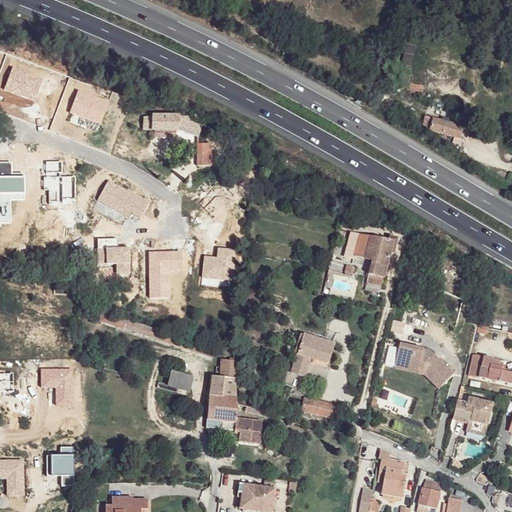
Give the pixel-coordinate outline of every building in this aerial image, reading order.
[(45,79),(13,66),(3,90),(35,103),(45,79)] [(423,87),(408,84),(408,90),(422,93),(423,87)] [(110,101),(79,89),(70,112),(102,124),(110,101)] [(178,120),(145,118),(144,130),(178,132),(178,130),(179,127),(178,120)] [(463,128),(426,118),(423,127),(428,131),(452,137),(460,139),(463,128)] [(187,120),(178,120),(179,127),(187,129),(187,123),(187,120)] [(202,129),(187,123),(187,129),(185,133),(199,138),(202,129)] [(460,139),(452,137),(451,144),(461,146),(463,140),(460,139)] [(213,146),(198,144),(199,166),(212,166),(213,146)] [(62,161),(46,161),(46,176),(42,176),(43,192),(47,192),(47,205),(76,204),(75,179),(63,179),(62,161)] [(12,162),(0,162),(0,223),(12,224),(12,201),(26,201),(26,174),(12,174),(12,162)] [(149,202),(109,181),(97,204),(130,222),(133,215),(140,219),(149,202)] [(233,195),(224,188),(218,194),(228,201),(233,195)] [(387,241),(360,235),(356,249),(355,253),(373,258),(387,261),(390,252),(392,252),(395,240),(388,237),(387,241)] [(118,238),(97,239),(98,265),(115,264),(115,275),(132,275),(131,247),(118,247),(118,238)] [(356,249),(347,246),(344,255),(354,257),(355,253),(356,249)] [(217,257),(204,255),(202,278),(234,281),(237,249),(218,248),(217,257)] [(183,250),(149,250),(149,299),(172,299),(172,274),(183,274),(183,250)] [(387,261),(373,258),(367,281),(382,285),(387,261)] [(120,317),(101,311),(98,319),(212,358),(214,350),(120,319),(120,317)] [(333,344),(303,335),(291,372),(304,376),(311,358),(328,363),(333,344)] [(407,344),(401,342),(394,366),(401,368),(407,344)] [(429,350),(407,344),(401,368),(417,372),(419,366),(424,368),(427,372),(423,374),(438,387),(454,372),(429,350)] [(494,358),(475,354),(470,375),(488,379),(489,381),(502,384),(502,383),(511,385),(511,373),(504,371),(504,362),(494,360),(494,358)] [(236,404),(236,400),(233,362),(221,360),(220,368),(216,367),(216,373),(220,374),(220,379),(211,378),(210,398),(213,398),(212,419),(207,419),(206,428),(222,430),(240,431),(239,438),(260,439),(262,418),(235,416),(236,404)] [(74,368),(41,369),(41,388),(56,388),(56,405),(74,405),(74,368)] [(280,371),(273,370),(270,383),(277,385),(280,371)] [(14,372),(0,371),(0,392),(15,392),(14,372)] [(190,377),(174,373),(169,386),(187,391),(190,377)] [(337,405),(302,398),(300,408),(300,411),(334,418),(337,405)] [(468,404),(458,401),(453,419),(463,421),(467,411),(474,413),(472,420),(470,420),(466,431),(485,436),(494,405),(470,398),(468,404)] [(268,411),(243,405),(242,408),(244,411),(266,416),(268,411)] [(74,444),(60,445),(60,454),(46,454),(47,476),(61,475),(61,488),(75,487),(74,444)] [(391,455),(380,449),(379,460),(382,461),(389,461),(391,455)] [(24,457),(0,457),(0,479),(7,480),(7,496),(25,496),(24,457)] [(389,461),(382,461),(378,482),(382,484),(382,496),(396,499),(396,495),(403,497),(406,478),(401,476),(403,464),(389,461)] [(436,511),(443,486),(427,481),(419,511),(436,511)] [(275,489),(239,484),(237,499),(244,501),(244,507),(272,511),(275,489)] [(373,491),(362,488),(358,511),(368,511),(370,506),(373,491)] [(379,492),(373,491),(370,506),(377,508),(379,492)] [(129,498),(108,498),(108,506),(102,506),(102,511),(137,511),(138,509),(144,509),(145,500),(129,499),(129,498)] [(460,511),(462,501),(449,499),(447,511),(460,511)] [(408,511),(410,503),(400,501),(398,511),(401,511),(408,511)]
